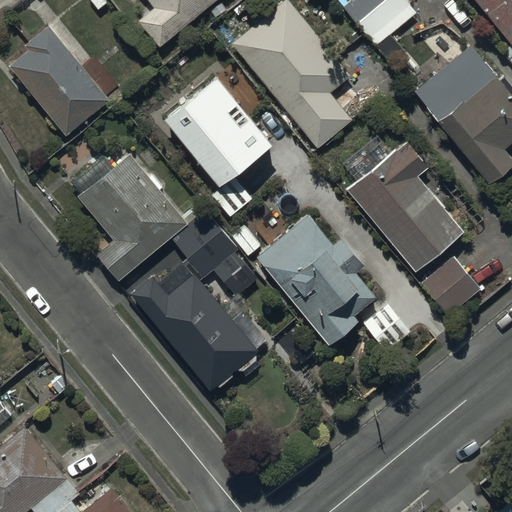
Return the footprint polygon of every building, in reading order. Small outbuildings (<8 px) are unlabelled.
[(218,0),(147,0),(154,8),(138,21),(161,48),(218,0)] [(358,77),(296,0),(293,0),(235,46),(318,152),(360,119),(338,92),(358,77)] [(417,11),(407,0),(348,0),(344,4),(390,56),(402,46),(391,33),(417,11)] [(511,0),(477,0),(511,42),(511,54),(509,56),(511,59),(511,0)] [(30,51),(10,68),(68,136),(122,91),(97,62),(87,70),(50,26),(25,46),(30,51)] [(511,145),(511,100),(470,50),(416,95),(490,183),(511,164),(511,160),(505,152),(511,145)] [(216,79),(166,120),(223,190),(273,150),(216,79)] [(379,138),(345,166),(359,182),(348,191),(416,273),(466,233),(420,178),(431,169),(410,144),(394,156),(379,138)] [(103,156),(71,183),(80,194),(77,197),(114,241),(97,255),(121,283),(190,225),(161,190),(165,187),(154,174),(150,178),(130,154),(113,168),(103,156)] [(175,240),(207,280),(241,253),(209,213),(175,240)] [(278,227),(260,242),(271,256),(260,265),(332,352),(362,328),(357,321),(381,302),(360,276),(367,270),(347,245),(337,253),(312,223),(289,242),(278,227)] [(459,258),(418,289),(444,322),(484,290),(459,258)] [(151,274),(131,291),(211,387),(217,383),(220,386),(234,375),(233,373),(239,367),(243,371),(259,358),(252,349),(267,337),(235,297),(222,308),(194,274),(168,295),(151,274)] [(0,395),(0,425),(14,414),(0,395)] [(25,427),(0,446),(0,511),(30,511),(31,511),(30,511),(130,511),(113,490),(86,511),(80,511),(74,504),(83,497),(25,427)]
